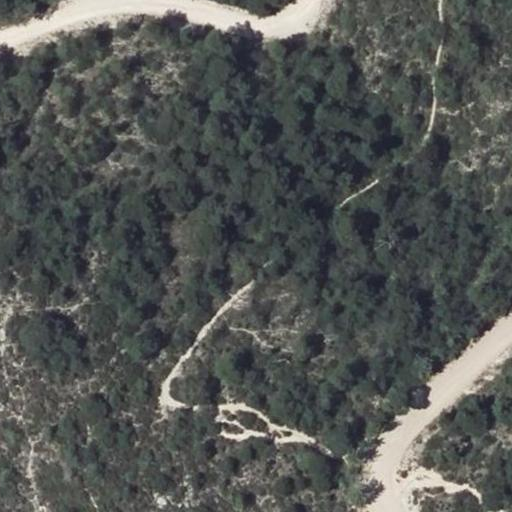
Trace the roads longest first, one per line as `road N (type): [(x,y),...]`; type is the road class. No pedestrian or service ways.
road 1 (track): [(311,0),(309,8),(259,26),(147,2),(0,39)]
road 2 (track): [(386,475),(410,428),(511,337)]
